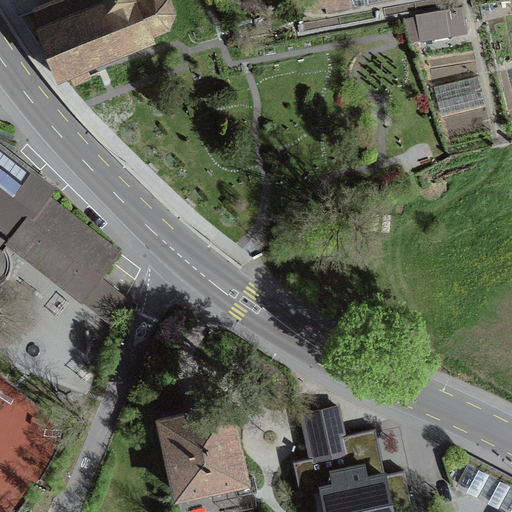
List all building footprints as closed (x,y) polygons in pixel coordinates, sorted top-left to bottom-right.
[(48,52),(58,77),(70,72),(74,83),(89,76),(85,66),(153,38),(152,34),(168,27),(175,12),(169,0),(58,0),(34,10),(41,27),(38,28),(48,52)] [(312,0),(314,7),(325,5),(327,13),(394,0),(312,0)] [(462,8),(417,16),(421,38),(466,31),(462,8)] [(481,82),(431,93),(438,124),(488,113),(481,82)] [(0,215),(16,228),(7,239),(114,323),(129,303),(98,278),(118,252),(46,196),(52,187),(0,146),(0,215)] [(162,420),(178,494),(244,480),(228,405),(162,420)] [(302,413),(311,457),(346,449),(343,435),(336,405),(302,413)] [(392,511),(374,429),(343,435),(346,449),(311,457),(293,461),(300,495),(322,491),(326,511),(392,511)] [(511,511),(511,485),(468,462),(455,485),(506,511),(511,511)] [(34,511),(46,511),(52,497),(42,493),(34,511)]
